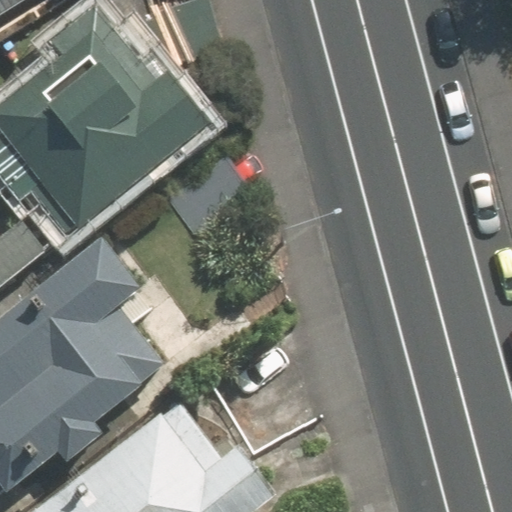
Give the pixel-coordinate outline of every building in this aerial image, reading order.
[(0,0),(0,18),(30,0),(0,0)] [(201,134),(106,25),(94,10),(51,47),(64,62),(0,116),(0,184),(18,206),(31,194),(74,244),(201,134)] [(0,239),(0,297),(49,258),(21,223),(0,239)] [(98,428),(169,368),(122,313),(145,293),(101,240),(0,325),(0,500),(4,497),(9,503),(20,494),(61,459),(69,469),(106,438),(98,428)] [(38,511),(265,511),(277,504),(239,452),(223,464),(182,408),(38,511)]
